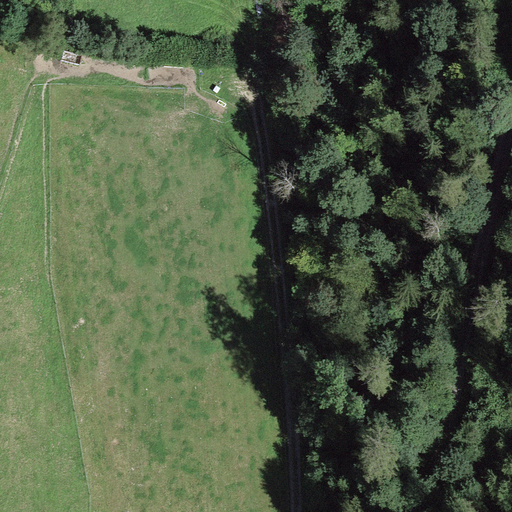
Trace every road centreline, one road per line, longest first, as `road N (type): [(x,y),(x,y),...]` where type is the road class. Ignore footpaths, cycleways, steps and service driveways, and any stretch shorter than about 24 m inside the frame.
road 1 (track): [(288,511),(272,256),(234,18)]
road 2 (track): [(428,511),(511,104)]
